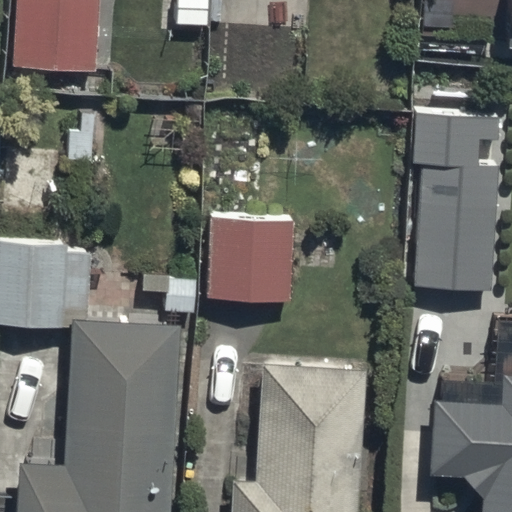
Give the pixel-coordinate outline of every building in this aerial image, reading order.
[(92,64),(94,0),(8,0),(7,62),(92,64)] [(398,273),(484,279),(496,104),(410,98),(398,273)] [(290,207),(204,204),(201,292),(287,294),(290,207)] [(7,511),(158,511),(171,308),(65,302),(56,447),(11,444),(7,511)] [(473,511),(511,511),(511,335),(422,380),(418,459),(476,462),(473,511)] [(235,511),(348,511),(359,355),(246,348),(235,511)]
